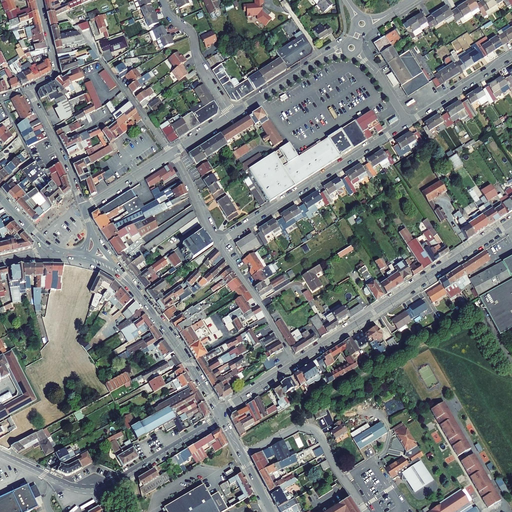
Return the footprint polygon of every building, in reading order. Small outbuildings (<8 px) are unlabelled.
[(38,11),(34,0),(0,0),(2,4),(12,1),(13,0),(27,0),(30,8),(31,13),(38,11)] [(47,14),(50,27),(56,25),(54,17),(81,5),(79,0),(76,0),(60,8),(47,14)] [(150,5),(148,0),(149,0),(137,0),(141,9),(150,5)] [(177,4),(179,9),(189,5),(186,0),(174,0),(176,5),(177,4)] [(203,0),(210,15),(214,13),(215,13),(216,13),(216,12),(220,10),(216,2),(218,1),(217,0),(203,0)] [(265,26),(271,20),(267,16),(270,13),(265,9),(264,10),(261,8),(261,5),(263,5),(262,0),(254,0),(255,5),(243,6),(243,11),(246,11),(246,18),(252,17),(252,16),(257,16),(257,20),(265,26)] [(324,13),(332,6),(328,2),(329,1),(328,0),(323,0),(320,3),(317,5),(324,13)] [(479,3),(476,5),(472,0),(470,0),(464,4),(472,16),(480,12),(481,15),(485,12),(479,3)] [(487,15),(488,16),(498,10),(496,6),(492,0),(483,0),(482,1),(479,3),(485,12),(487,15)] [(4,9),(14,6),(12,1),(2,4),(4,9)] [(60,8),(57,1),(45,5),(47,14),(60,8)] [(463,18),(465,21),(472,16),(464,4),(457,8),(457,9),(454,11),(460,20),(463,18)] [(152,9),(150,5),(141,9),(145,18),(155,14),(153,9),(152,9)] [(446,6),(439,11),(445,20),(452,16),(456,22),(460,20),(454,11),(450,13),(446,6)] [(15,10),(18,18),(27,15),(31,13),(30,8),(21,12),(19,8),(15,10)] [(15,10),(6,13),(9,22),(18,18),(15,10)] [(101,16),(98,10),(87,14),(90,21),(95,19),(95,18),(101,16)] [(33,19),(34,25),(41,24),(38,11),(31,13),(27,15),(28,21),(33,19)] [(431,16),(428,18),(434,27),(437,25),(445,20),(439,11),(431,16)] [(149,27),(158,23),(156,19),(157,18),(155,14),(145,18),(149,27)] [(421,14),(413,19),(419,28),(427,23),(429,26),(430,29),(434,27),(428,18),(425,20),(421,14)] [(11,27),(28,21),(27,15),(18,18),(9,22),(8,22),(9,23),(11,27)] [(105,19),(106,19),(104,15),(101,17),(101,16),(95,18),(95,19),(96,21),(100,34),(104,33),(106,39),(109,38),(105,27),(102,20),(105,19)] [(403,26),(412,40),(415,38),(415,37),(412,33),(420,29),(419,28),(413,19),(406,23),(403,26)] [(90,29),(87,23),(77,26),(82,31),(90,29)] [(28,38),(32,37),(43,34),(41,25),(34,26),(25,29),(28,38)] [(77,32),(59,36),(57,26),(50,28),(54,42),(80,36),(77,32)] [(324,38),(333,33),(328,26),(324,28),(322,26),(314,32),(319,40),(323,37),(324,38)] [(168,36),(166,31),(165,32),(163,27),(149,33),(153,42),(156,41),(168,36)] [(503,33),(501,30),(498,32),(499,35),(505,44),(511,40),(511,31),(510,28),(503,33)] [(415,37),(422,32),(421,31),(420,29),(412,33),(415,37)] [(395,30),(384,37),(390,46),(389,47),(390,48),(391,47),(401,41),(401,40),(395,30)] [(206,48),(211,46),(210,45),(213,43),(213,44),(217,42),(213,32),(201,38),(206,48)] [(286,70),(310,55),(312,49),(301,32),(294,36),(296,39),(275,52),(278,58),(286,70)] [(33,46),(45,43),(43,34),(32,37),(28,38),(30,47),(33,46)] [(160,50),(173,44),(171,40),(172,39),(170,35),(168,36),(156,41),(160,50)] [(494,51),(505,44),(499,35),(488,42),(494,51)] [(77,43),(78,46),(86,44),(80,36),(54,42),(55,49),(62,48),(68,46),(77,43)] [(384,37),(374,44),(381,54),(390,48),(389,47),(390,46),(384,37)] [(484,58),(494,51),(488,42),(486,37),(475,44),(475,45),(484,58)] [(128,47),(124,38),(109,43),(107,40),(100,42),(103,52),(110,49),(111,53),(128,47)] [(19,45),(21,50),(22,50),(25,49),(22,41),(20,42),(20,40),(17,42),(19,45)] [(29,49),(25,51),(25,49),(22,50),(25,55),(30,53),(35,52),(38,51),(47,49),(45,43),(33,46),(34,48),(29,49)] [(19,45),(16,46),(24,59),(26,58),(25,55),(22,50),(21,50),(19,45)] [(473,65),(481,60),(480,60),(484,58),(475,45),(471,47),(474,51),(467,56),(473,65)] [(387,65),(398,58),(391,47),(390,48),(381,54),(387,65)] [(33,61),(40,59),(39,56),(48,53),(47,49),(38,51),(35,52),(30,53),(31,57),(33,61)] [(408,51),(398,58),(387,65),(390,68),(394,75),(415,62),(408,51)] [(461,57),(458,58),(457,56),(454,51),(450,53),(453,57),(462,72),(473,65),(467,56),(464,52),(460,55),(461,57)] [(70,58),(76,56),(74,52),(71,53),(57,55),(58,61),(70,58)] [(175,69),(182,65),(187,61),(184,58),(183,59),(178,52),(168,59),(175,69)] [(29,63),(33,61),(31,57),(30,53),(25,55),(26,58),(29,63)] [(58,61),(59,66),(72,63),(82,60),(88,58),(88,57),(87,56),(87,55),(76,59),(76,56),(70,58),(58,61)] [(459,74),(462,72),(453,57),(450,59),(449,58),(445,60),(444,63),(447,67),(445,69),(451,79),(452,78),(453,78),(455,77),(459,74)] [(7,63),(9,67),(12,64),(13,63),(17,61),(16,58),(7,63)] [(276,77),(286,70),(278,58),(275,60),(275,61),(269,66),(276,77)] [(43,62),(43,64),(37,68),(36,68),(41,77),(50,72),(51,69),(49,60),(43,62)] [(73,69),(84,65),(82,60),(72,63),(59,66),(61,74),(73,69)] [(17,77),(22,86),(28,83),(21,71),(20,71),(17,64),(19,63),(17,61),(13,63),(12,64),(9,67),(12,72),(14,73),(17,77)] [(31,67),(29,63),(22,67),(19,62),(19,63),(17,64),(20,71),(21,71),(28,83),(34,80),(30,71),(29,69),(31,68),(31,67)] [(401,86),(422,72),(415,62),(394,75),(399,83),(401,86)] [(255,90),(248,79),(239,84),(237,80),(236,80),(235,79),(233,79),(229,81),(223,71),(224,70),(222,66),(224,65),(223,63),(213,71),(231,100),(237,101),(245,96),(243,93),(244,93),(248,94),(255,90)] [(130,73),(128,70),(127,71),(123,64),(115,69),(121,78),(125,76),(130,73)] [(37,68),(35,65),(31,67),(31,68),(29,69),(30,71),(34,80),(41,77),(36,68),(37,68)] [(188,75),(184,69),(184,68),(182,65),(175,69),(172,72),(179,81),(188,75)] [(265,83),(276,77),(269,66),(258,72),(265,83)] [(451,79),(445,69),(443,66),(436,70),(438,73),(434,76),(436,78),(440,86),(444,83),(444,84),(451,79)] [(84,78),(80,68),(71,72),(74,78),(76,81),(84,78)] [(384,72),(389,79),(394,75),(390,68),(384,72)] [(8,82),(11,90),(20,86),(16,78),(13,79),(12,78),(8,69),(6,70),(6,69),(4,70),(9,79),(10,80),(10,81),(8,82)] [(132,85),(141,78),(135,69),(130,73),(125,76),(127,79),(128,79),(132,85)] [(102,79),(108,74),(105,70),(102,72),(103,74),(100,76),(102,79)] [(265,83),(258,72),(257,73),(255,70),(245,76),(248,79),(255,90),(265,83)] [(66,77),(71,84),(76,81),(74,78),(71,72),(70,72),(66,77)] [(407,96),(428,83),(422,72),(401,86),(407,96)] [(399,83),(394,75),(389,79),(394,86),(399,83)] [(60,77),(54,81),(55,82),(53,83),(62,93),(65,91),(68,94),(74,91),(72,85),(71,84),(66,77),(62,79),(60,77)] [(141,88),(139,86),(145,81),(143,77),(141,78),(132,85),(128,88),(135,98),(142,94),(139,90),(141,88)] [(511,85),(507,78),(504,80),(502,77),(495,82),(502,93),(509,89),(511,92),(511,93),(511,85)] [(440,86),(436,78),(432,81),(436,88),(440,86)] [(0,81),(0,94),(8,91),(4,80),(0,81)] [(495,82),(487,86),(488,87),(485,89),(493,102),(496,100),(495,98),(502,93),(495,82)] [(62,93),(53,83),(40,89),(37,94),(40,100),(48,96),(50,101),(53,100),(56,105),(67,100),(62,93)] [(203,104),(205,107),(214,101),(203,84),(201,86),(195,89),(194,90),(203,104)] [(142,94),(135,98),(142,108),(148,104),(145,100),(151,96),(149,93),(154,89),(152,86),(142,94)] [(481,106),(488,102),(490,104),(493,102),(485,89),(482,91),(480,88),(473,93),(478,101),(481,106)] [(70,101),(68,94),(65,91),(62,93),(67,100),(68,101),(68,102),(70,101)] [(116,96),(119,101),(125,97),(121,93),(116,96)] [(478,101),(473,93),(465,97),(467,100),(464,102),(474,117),(474,118),(478,115),(472,107),(471,105),(474,103),(478,101)] [(68,102),(70,107),(71,111),(75,110),(73,105),(85,100),(87,105),(89,104),(90,105),(92,104),(87,94),(70,101),(68,102)] [(11,100),(16,111),(28,105),(26,101),(24,102),(21,95),(11,100)] [(162,103),(160,104),(157,101),(156,99),(148,106),(153,113),(162,107),(164,105),(162,103)] [(67,100),(56,105),(58,108),(70,107),(68,102),(68,101),(67,100)] [(219,108),(214,101),(205,107),(204,107),(193,114),(200,125),(217,114),(219,108)] [(470,119),(474,117),(464,102),(461,104),(459,101),(452,106),(457,114),(459,117),(461,120),(467,116),(470,119)] [(124,115),(133,108),(130,104),(129,103),(128,104),(128,105),(117,114),(110,102),(106,105),(116,122),(124,115)] [(193,114),(204,107),(202,104),(201,103),(198,105),(197,104),(190,109),(192,113),(193,114)] [(30,109),(28,105),(16,111),(22,122),(32,116),(28,109),(30,109)] [(76,121),(85,116),(84,116),(95,111),(92,106),(74,116),(76,121)] [(450,118),(457,114),(452,106),(444,110),(446,114),(443,116),(450,126),(454,124),(452,122),(450,118)] [(58,108),(64,120),(71,116),(72,115),(71,111),(70,107),(58,108)] [(135,122),(136,124),(141,120),(133,108),(124,115),(128,120),(129,119),(132,116),(136,121),(135,122)] [(274,147),(282,142),(269,121),(268,122),(265,117),(266,116),(262,111),(261,109),(259,110),(253,113),(254,114),(249,118),(253,125),(254,126),(256,125),(257,127),(259,127),(260,127),(260,126),(267,136),(269,140),(274,147)] [(354,121),(367,140),(372,137),(369,131),(372,129),(373,128),(374,128),(378,133),(382,130),(381,128),(370,111),(354,121)] [(200,125),(193,114),(192,113),(181,119),(189,132),(200,125)] [(452,122),(459,117),(457,114),(450,118),(452,122)] [(124,133),(128,130),(123,124),(127,121),(128,120),(124,115),(116,122),(115,122),(119,127),(122,131),(124,133)] [(181,119),(179,115),(168,122),(171,126),(179,139),(189,132),(181,119)] [(443,123),(447,128),(450,126),(443,116),(440,118),(438,115),(431,119),(436,127),(443,123)] [(242,120),(248,128),(253,125),(249,118),(248,117),(242,120)] [(430,140),(434,138),(429,131),(436,127),(431,119),(424,124),(426,127),(423,129),(430,140)] [(17,127),(21,134),(30,129),(35,126),(40,124),(39,120),(30,125),(27,120),(17,127)] [(168,121),(159,127),(161,131),(169,126),(169,127),(171,126),(168,122),(168,121)] [(234,126),(239,134),(246,129),(241,121),(234,126)] [(354,121),(341,130),(353,149),(367,140),(354,121)] [(67,127),(56,133),(59,138),(64,135),(70,132),(70,133),(81,128),(78,122),(73,125),(70,126),(69,125),(67,126),(67,127)] [(115,122),(107,129),(115,140),(117,138),(113,133),(119,127),(115,122)] [(43,129),(41,125),(35,128),(31,130),(30,129),(21,134),(23,138),(33,133),(43,129)] [(179,139),(171,126),(169,127),(169,126),(161,131),(169,143),(172,143),(179,139)] [(234,126),(227,130),(232,138),(239,134),(234,126)] [(89,139),(97,135),(100,133),(97,129),(88,133),(87,132),(86,132),(89,139)] [(101,133),(100,133),(97,135),(104,147),(106,146),(101,137),(103,137),(104,135),(110,144),(115,140),(107,129),(106,129),(101,133)] [(43,130),(33,135),(33,133),(23,138),(26,143),(35,138),(45,133),(43,130)] [(220,134),(226,143),(232,138),(227,130),(220,134)] [(327,139),(339,158),(346,153),(353,149),(341,130),(333,135),(327,139)] [(0,138),(0,139),(4,144),(12,137),(8,132),(0,138)] [(408,146),(416,141),(418,145),(419,146),(423,143),(417,132),(412,135),(410,132),(403,137),(408,146)] [(59,138),(65,151),(87,140),(85,137),(87,136),(85,133),(70,140),(68,140),(67,138),(66,138),(64,135),(59,138)] [(26,143),(28,147),(37,143),(37,142),(47,137),(46,134),(36,139),(35,138),(26,143)] [(220,134),(210,141),(217,152),(227,145),(226,143),(220,134)] [(411,150),(408,146),(403,137),(395,142),(397,145),(393,148),(399,158),(411,150)] [(327,139),(323,141),(335,160),(339,158),(327,139)] [(88,140),(87,140),(65,151),(68,157),(79,152),(78,152),(90,145),(88,140)] [(465,149),(475,143),(474,141),(474,140),(463,147),(465,149)] [(206,159),(217,152),(210,141),(199,148),(206,159)] [(320,143),(321,144),(314,149),(313,148),(298,157),(294,160),(288,164),(279,150),(264,160),(260,162),(257,164),(254,166),(251,168),(249,169),(269,202),(335,160),(323,141),(320,143)] [(408,146),(411,150),(418,145),(416,141),(408,146)] [(294,160),(298,157),(289,144),(285,146),(294,160)] [(92,156),(73,166),(78,178),(80,177),(81,179),(79,179),(80,182),(80,183),(85,181),(86,180),(90,177),(89,174),(90,172),(88,169),(87,168),(86,168),(86,167),(96,162),(113,152),(110,146),(92,156)] [(288,164),(294,160),(285,146),(279,150),(288,164)] [(456,154),(465,149),(463,147),(463,146),(452,153),(454,156),(456,154)] [(88,156),(94,153),(92,148),(86,151),(88,156)] [(206,159),(199,148),(188,155),(195,165),(206,159)] [(16,169),(29,158),(25,150),(17,157),(10,163),(16,169)] [(390,156),(387,152),(384,154),(382,151),(374,155),(380,164),(384,161),(387,159),(388,162),(391,166),(394,163),(390,156)] [(0,164),(0,160),(5,156),(1,153),(0,153),(0,172),(9,164),(6,161),(0,165),(0,164)] [(454,170),(463,164),(456,154),(454,156),(448,160),(454,170)] [(365,165),(373,177),(376,175),(373,171),(372,169),(375,167),(380,164),(374,155),(366,160),(368,163),(365,165)] [(213,170),(208,162),(197,169),(202,177),(210,172),(213,170)] [(0,184),(16,169),(10,163),(9,164),(0,172),(0,184)] [(36,182),(32,185),(33,187),(35,189),(44,201),(50,208),(51,209),(55,205),(58,208),(61,205),(59,202),(61,200),(63,198),(63,197),(59,193),(48,181),(46,178),(45,177),(44,176),(41,171),(37,166),(34,168),(31,163),(24,168),(36,182)] [(50,175),(56,173),(59,180),(66,177),(60,163),(59,164),(49,169),(45,170),(45,169),(41,171),(44,176),(45,177),(46,177),(47,178),(48,177),(47,175),(49,174),(50,175)] [(367,176),(370,180),(373,178),(373,177),(365,165),(362,167),(360,164),(352,169),(360,180),(367,176)] [(164,184),(176,176),(169,165),(166,167),(167,168),(163,170),(162,169),(145,180),(149,187),(161,179),(164,184)] [(32,185),(36,182),(24,168),(20,171),(26,178),(28,180),(32,185)] [(353,193),(354,195),(357,193),(352,185),(360,180),(352,169),(345,174),(347,177),(344,179),(353,193)] [(85,181),(90,196),(96,194),(93,185),(106,177),(104,174),(102,170),(95,175),(91,177),(90,177),(86,180),(85,181)] [(215,184),(217,182),(210,172),(202,177),(201,177),(203,181),(208,188),(215,184)] [(50,176),(52,178),(48,181),(59,193),(63,197),(63,198),(70,191),(71,190),(66,177),(59,180),(56,173),(50,175),(50,176)] [(440,181),(435,173),(429,177),(434,185),(440,181)] [(12,191),(12,190),(20,184),(18,180),(13,184),(12,183),(16,180),(13,177),(1,189),(7,195),(12,191)] [(25,188),(22,185),(28,180),(26,178),(20,184),(12,190),(12,191),(7,195),(7,196),(7,195),(12,200),(25,188)] [(244,181),(251,191),(255,189),(248,178),(244,181)] [(344,187),(349,195),(353,193),(344,179),(340,181),(339,178),(331,183),(336,191),(339,195),(343,193),(343,192),(343,191),(341,189),(344,187)] [(432,209),(435,207),(431,201),(446,192),(440,181),(434,185),(421,193),(432,209)] [(185,190),(183,185),(181,182),(167,189),(163,192),(165,195),(168,199),(174,196),(185,190)] [(322,193),(329,204),(333,202),(331,199),(334,197),(332,194),(336,191),(331,183),(323,188),(325,191),(322,193)] [(220,191),(215,184),(208,188),(215,199),(224,193),(222,190),(220,191)] [(497,196),(494,191),(491,186),(490,185),(483,190),(481,187),(478,188),(488,203),(499,220),(506,215),(499,204),(498,202),(493,205),(490,200),(497,196)] [(25,188),(12,200),(15,204),(20,199),(35,189),(33,187),(28,191),(25,188)] [(153,196),(156,201),(156,200),(159,199),(165,195),(163,192),(160,193),(157,188),(151,192),(153,196)] [(35,222),(50,208),(44,201),(35,189),(20,199),(15,204),(32,222),(35,222)] [(253,195),(260,206),(265,204),(255,189),(251,191),(253,195)] [(129,215),(144,207),(138,197),(136,199),(136,198),(131,190),(102,208),(91,215),(93,221),(100,232),(111,226),(108,220),(119,214),(117,212),(123,209),(121,207),(123,205),(129,215)] [(175,200),(187,195),(185,190),(174,196),(168,199),(170,203),(175,200)] [(322,193),(319,195),(317,192),(309,197),(315,205),(322,201),(326,206),(329,204),(322,193)] [(222,210),(231,204),(224,193),(215,199),(222,210)] [(503,198),(500,194),(497,196),(501,203),(508,213),(511,211),(511,203),(507,195),(503,198)] [(169,208),(188,199),(187,195),(175,200),(170,203),(167,205),(169,208)] [(318,210),(315,205),(309,197),(302,202),(304,205),(300,207),(307,217),(308,219),(312,217),(310,214),(318,210)] [(125,229),(140,222),(151,217),(162,211),(159,205),(159,204),(156,200),(156,201),(155,201),(144,207),(129,215),(111,226),(100,232),(108,243),(117,238),(114,235),(125,229)] [(167,205),(166,202),(159,205),(162,211),(169,208),(167,205)] [(488,203),(478,209),(482,215),(489,226),(499,220),(488,203)] [(508,213),(501,203),(499,204),(506,215),(508,213)] [(238,216),(231,204),(222,210),(229,221),(235,217),(238,216)] [(297,209),(295,206),(288,210),(293,219),(301,214),(304,219),(307,217),(300,207),(297,209)] [(447,218),(440,208),(437,210),(434,212),(440,222),(447,218)] [(280,215),(282,218),(279,220),(284,228),(287,226),(286,224),(293,219),(288,210),(280,215)] [(461,214),(459,211),(453,216),(455,218),(457,216),(460,220),(459,220),(458,222),(461,226),(463,226),(464,226),(465,228),(461,230),(467,240),(475,236),(462,216),(461,214)] [(194,212),(191,213),(190,214),(187,216),(184,218),(181,220),(178,222),(175,225),(172,227),(169,229),(166,231),(163,233),(160,235),(157,238),(154,240),(151,242),(148,244),(144,247),(148,252),(151,251),(152,250),(155,248),(156,247),(158,245),(161,243),(164,241),(167,239),(170,237),(173,234),(176,232),(179,230),(183,236),(186,233),(189,231),(193,229),(196,226),(199,224),(196,218),(194,212)] [(471,222),(466,214),(462,216),(475,236),(489,226),(482,215),(471,222)] [(147,235),(158,228),(151,217),(140,222),(125,229),(114,235),(117,238),(108,243),(117,257),(126,250),(119,240),(128,235),(131,239),(138,235),(137,232),(143,228),(147,235)] [(281,231),(285,236),(288,234),(284,228),(279,220),(276,222),(274,219),(266,224),(272,233),(274,236),(281,231)] [(422,222),(433,238),(437,235),(426,219),(422,222)] [(13,238),(21,230),(14,222),(5,228),(0,230),(0,233),(3,239),(5,239),(4,235),(3,235),(3,234),(8,232),(12,237),(13,238)] [(257,234),(264,245),(266,244),(268,243),(264,237),(272,233),(266,224),(259,229),(261,232),(257,234)] [(147,235),(143,228),(137,232),(138,235),(131,239),(128,235),(119,240),(126,250),(140,239),(147,235)] [(417,247),(413,241),(405,229),(398,233),(410,250),(410,251),(417,247)] [(17,251),(32,248),(33,243),(21,230),(13,238),(15,240),(17,251)] [(202,230),(182,245),(192,259),(213,245),(202,230)] [(442,250),(441,250),(434,239),(431,241),(425,232),(423,234),(432,248),(439,259),(446,255),(442,250)] [(242,255),(259,244),(252,233),(235,244),(242,255)] [(12,237),(7,238),(11,253),(17,251),(15,240),(13,238),(12,237)] [(0,255),(11,253),(7,238),(5,239),(3,239),(0,240),(0,239),(0,255)] [(138,246),(142,243),(140,239),(126,250),(117,257),(126,268),(143,256),(138,249),(139,248),(138,246)] [(417,247),(410,251),(413,255),(419,265),(423,270),(432,264),(420,247),(415,239),(413,241),(417,247)] [(432,264),(439,259),(432,248),(430,250),(428,247),(425,244),(420,247),(432,264)] [(339,259),(353,250),(351,246),(337,255),(339,259)] [(147,259),(147,257),(153,254),(151,251),(148,252),(143,256),(126,268),(135,279),(150,268),(146,263),(149,260),(148,258),(147,259)] [(173,251),(165,257),(173,267),(176,271),(183,266),(173,251)] [(209,262),(214,267),(222,259),(220,256),(217,251),(204,264),(206,266),(209,262)] [(484,251),(467,262),(473,271),(490,260),(489,258),(484,251)] [(258,261),(261,259),(257,252),(254,254),(253,253),(242,260),(244,264),(246,263),(249,267),(258,261)] [(511,256),(501,262),(511,279),(511,256)] [(249,272),(252,276),(266,267),(261,259),(258,261),(249,267),(251,271),(249,272)] [(419,265),(415,268),(413,264),(412,264),(409,259),(404,262),(412,274),(413,276),(423,270),(419,265)] [(220,272),(227,265),(223,260),(215,267),(220,272)] [(374,263),(380,271),(384,269),(384,267),(379,260),(374,263)] [(155,274),(163,268),(158,261),(153,266),(150,267),(151,267),(155,274)] [(412,274),(404,262),(403,261),(393,268),(403,283),(407,281),(405,279),(412,274)] [(466,275),(473,271),(467,262),(460,267),(466,275)] [(511,280),(511,279),(501,262),(469,280),(471,283),(474,289),(479,298),(511,280)] [(169,283),(166,278),(162,280),(146,292),(153,301),(162,294),(160,292),(167,287),(168,289),(172,286),(194,268),(190,263),(185,266),(187,268),(169,283)] [(383,296),(376,285),(362,263),(356,267),(358,271),(357,271),(362,278),(363,277),(365,281),(365,284),(366,286),(365,287),(366,288),(364,290),(364,291),(366,295),(367,295),(370,293),(375,302),(383,296)] [(387,265),(391,271),(386,274),(389,278),(386,280),(392,290),(403,283),(393,268),(389,263),(387,265)] [(52,264),(42,265),(42,277),(41,277),(40,289),(45,289),(44,291),(50,291),(50,290),(52,282),(52,264)] [(50,290),(56,291),(61,290),(62,284),(61,283),(64,265),(52,264),(52,282),(50,290)] [(276,273),(271,264),(266,267),(252,276),(257,285),(263,281),(276,273)] [(7,274),(10,288),(19,287),(19,291),(26,290),(26,289),(23,265),(17,265),(18,267),(6,268),(7,274)] [(26,289),(30,289),(29,277),(31,277),(31,265),(23,265),(26,289)] [(34,265),(34,277),(36,277),(36,289),(33,289),(34,305),(35,312),(36,312),(41,311),(40,295),(40,289),(41,277),(42,277),(42,265),(34,265)] [(303,275),(313,292),(322,286),(317,278),(315,275),(322,271),(319,266),(303,275)] [(144,290),(159,279),(157,276),(155,274),(151,267),(150,268),(135,279),(144,290)] [(213,278),(220,272),(215,267),(208,273),(213,278)] [(462,278),(466,276),(466,275),(460,267),(449,274),(461,292),(466,289),(465,287),(462,284),(465,282),(462,278)] [(221,278),(223,280),(233,272),(230,268),(222,275),(214,280),(214,281),(215,283),(221,278)] [(191,277),(196,281),(201,276),(196,271),(191,277)] [(227,285),(237,278),(233,272),(223,280),(211,289),(213,292),(219,287),(220,288),(221,286),(222,287),(224,285),(226,284),(227,285)] [(101,286),(108,290),(114,281),(99,273),(99,274),(96,278),(90,292),(94,294),(90,306),(94,309),(95,309),(100,302),(103,295),(98,292),(101,286)] [(208,273),(203,278),(198,283),(202,287),(204,285),(205,285),(213,278),(208,273)] [(455,296),(461,292),(449,274),(444,278),(455,296)] [(290,283),(285,275),(270,284),(271,285),(267,287),(263,281),(257,285),(254,287),(260,296),(273,289),(275,292),(290,283)] [(469,280),(466,276),(462,278),(465,282),(462,284),(465,287),(471,283),(469,280)] [(197,284),(193,288),(191,286),(196,281),(191,277),(184,284),(183,285),(188,288),(193,294),(200,288),(197,284)] [(381,283),(380,284),(378,283),(376,285),(383,296),(392,290),(386,280),(384,277),(379,280),(381,283)] [(243,285),(237,278),(227,285),(231,293),(234,290),(243,285)] [(451,298),(455,296),(444,278),(438,281),(441,285),(447,294),(451,301),(452,300),(451,298)] [(489,316),(511,302),(511,280),(479,298),(485,308),(487,307),(490,314),(488,315),(489,316)] [(105,300),(108,302),(109,301),(110,300),(122,289),(114,281),(108,290),(103,295),(100,302),(102,304),(105,300)] [(183,283),(179,286),(179,287),(171,293),(174,297),(175,299),(184,292),(183,292),(188,288),(183,285),(184,284),(183,283)] [(239,297),(248,292),(243,285),(234,290),(239,297)] [(447,294),(441,285),(426,294),(432,303),(447,294)] [(10,288),(12,303),(21,302),(20,294),(26,293),(26,290),(19,291),(19,287),(10,288)] [(182,301),(193,294),(188,288),(183,292),(184,292),(175,299),(174,297),(164,304),(161,300),(156,305),(162,313),(174,305),(178,303),(176,300),(178,298),(181,301),(182,301)] [(110,300),(115,305),(127,294),(122,289),(110,300)] [(169,294),(165,297),(162,294),(153,301),(156,305),(161,300),(164,304),(174,297),(171,293),(169,290),(167,292),(169,294)] [(305,297),(308,303),(312,300),(313,300),(308,291),(303,294),(305,297)] [(246,303),(253,298),(248,292),(239,297),(234,301),(243,315),(251,310),(246,303)] [(124,308),(132,300),(127,294),(115,305),(120,311),(124,308)] [(362,309),(363,309),(366,306),(359,296),(356,299),(359,305),(362,309)] [(427,309),(421,300),(415,304),(415,305),(414,306),(413,305),(409,308),(415,317),(427,309)] [(511,302),(489,316),(499,335),(511,328),(511,302)] [(125,315),(128,319),(140,309),(135,303),(122,314),(124,316),(125,315)] [(0,313),(5,311),(6,311),(13,307),(11,304),(4,307),(0,309),(0,313)] [(204,305),(200,307),(198,304),(193,308),(192,307),(175,319),(175,318),(169,322),(175,329),(201,312),(203,311),(206,309),(205,306),(204,305)] [(328,316),(331,314),(326,305),(322,307),(328,316)] [(350,319),(363,310),(363,309),(362,309),(359,305),(347,313),(346,313),(348,316),(350,319)] [(169,322),(175,318),(173,316),(174,315),(173,313),(175,312),(178,316),(180,314),(174,306),(163,314),(169,322)] [(242,323),(262,311),(258,306),(251,310),(243,315),(232,322),(238,332),(243,329),(241,326),(240,324),(242,323)] [(343,307),(342,307),(331,314),(337,323),(348,316),(346,313),(347,313),(343,307)] [(127,320),(117,327),(120,331),(121,331),(145,316),(140,309),(128,319),(127,320)] [(175,329),(179,335),(204,320),(206,318),(201,312),(175,329)] [(406,328),(404,326),(411,321),(405,312),(398,316),(399,318),(392,322),(398,330),(398,329),(400,332),(406,328)] [(281,319),(278,314),(272,319),(275,323),(281,319)] [(328,323),(333,330),(339,326),(337,323),(331,314),(328,316),(325,318),(328,323)] [(145,316),(121,331),(128,343),(148,330),(153,327),(145,316)] [(314,326),(320,322),(316,316),(310,319),(314,326)] [(297,330),(290,334),(281,319),(275,323),(295,354),(308,346),(298,331),(297,330)] [(204,322),(205,321),(204,320),(179,335),(187,348),(206,337),(201,328),(204,326),(203,325),(205,324),(204,322)] [(326,324),(323,320),(321,322),(320,322),(323,327),(327,334),(333,330),(328,323),(326,324)] [(314,326),(317,331),(320,329),(323,327),(320,322),(314,326)] [(162,338),(156,330),(153,327),(148,330),(150,333),(142,338),(143,340),(126,349),(127,351),(131,357),(137,353),(145,349),(155,343),(162,338)] [(225,338),(232,335),(228,327),(221,331),(225,338)] [(314,334),(310,337),(309,336),(304,327),(298,331),(308,346),(317,340),(314,334)] [(376,328),(364,335),(368,342),(377,355),(381,353),(380,351),(381,351),(377,345),(375,341),(377,340),(378,341),(382,339),(382,337),(376,328)] [(253,347),(254,350),(261,347),(250,329),(240,335),(240,336),(241,339),(244,337),(244,336),(247,334),(251,342),(254,347),(253,347)] [(270,356),(283,349),(279,342),(278,342),(277,340),(277,339),(273,333),(269,335),(270,336),(264,339),(264,338),(259,341),(263,348),(264,347),(267,353),(270,356)] [(352,340),(357,349),(368,342),(364,335),(363,333),(352,340)] [(243,341),(241,339),(240,336),(230,341),(225,344),(228,347),(228,349),(232,346),(233,347),(243,341)] [(204,356),(207,354),(201,345),(208,341),(206,337),(187,348),(196,361),(204,356)] [(155,343),(145,349),(146,350),(147,349),(149,352),(155,348),(165,362),(166,362),(175,356),(162,338),(155,343)] [(350,356),(359,351),(357,349),(352,340),(350,338),(342,343),(346,350),(350,356)] [(341,353),(346,350),(342,343),(337,346),(341,352),(340,352),(341,353)] [(217,360),(209,365),(201,370),(205,377),(211,373),(210,372),(223,364),(227,362),(247,351),(243,345),(236,348),(217,360)] [(337,346),(327,353),(334,363),(341,353),(340,352),(341,352),(337,346)] [(208,361),(217,356),(214,350),(207,354),(204,356),(207,361),(208,361)] [(0,378),(1,380),(9,376),(17,393),(16,396),(10,399),(16,411),(36,400),(11,351),(0,357),(0,378)] [(119,363),(131,357),(127,351),(116,358),(119,363)] [(40,366),(45,376),(70,362),(65,353),(54,359),(50,352),(40,358),(43,364),(40,366)] [(327,353),(322,357),(325,362),(323,363),(326,368),(330,374),(334,380),(345,374),(342,368),(341,367),(334,372),(330,366),(334,363),(327,353)] [(180,364),(175,356),(166,362),(169,368),(174,366),(175,367),(176,368),(181,365),(180,365),(180,364)] [(200,369),(207,365),(206,363),(205,362),(207,361),(204,356),(196,361),(200,369)] [(239,374),(247,369),(246,368),(243,370),(240,365),(245,361),(242,356),(233,363),(236,368),(239,374)] [(276,367),(270,356),(267,358),(264,360),(262,361),(268,372),(276,367)] [(325,362),(322,357),(316,360),(319,366),(322,364),(325,369),(326,368),(323,363),(325,362)] [(314,369),(319,366),(316,360),(311,364),(314,369)] [(357,367),(353,361),(348,364),(342,368),(345,374),(357,367)] [(165,362),(158,366),(162,374),(170,369),(169,368),(166,362),(165,362)] [(227,364),(231,370),(232,370),(236,368),(233,363),(232,362),(228,364),(227,364)] [(314,369),(311,364),(298,372),(307,386),(315,381),(316,382),(317,382),(318,381),(319,381),(319,380),(320,380),(320,379),(320,378),(314,369)] [(167,380),(167,381),(169,384),(170,383),(186,374),(181,365),(176,368),(177,372),(169,376),(170,378),(168,379),(167,380)] [(150,371),(153,378),(162,374),(158,366),(150,371)] [(209,383),(215,379),(220,375),(219,373),(224,370),(222,367),(211,373),(205,377),(209,383)] [(209,383),(213,389),(237,375),(239,374),(236,368),(232,370),(233,372),(222,378),(221,376),(215,380),(215,379),(209,383)] [(137,382),(139,387),(142,385),(142,384),(140,385),(138,382),(143,379),(145,383),(147,382),(146,382),(153,378),(150,371),(135,379),(137,382)] [(308,391),(304,393),(306,396),(312,393),(307,386),(298,372),(293,375),(300,387),(303,385),(305,389),(307,389),(308,391)] [(131,382),(126,373),(105,384),(107,387),(110,393),(125,385),(129,383),(130,382),(131,382)] [(170,383),(173,390),(168,393),(169,395),(177,391),(192,383),(186,374),(170,383)] [(334,380),(330,374),(326,376),(329,383),(334,380)] [(227,386),(230,385),(239,380),(237,375),(213,389),(219,399),(224,400),(232,394),(227,386)] [(153,393),(165,386),(163,384),(162,382),(160,377),(148,383),(150,386),(153,393)] [(291,377),(280,383),(281,385),(278,387),(283,395),(295,387),(297,386),(291,377)] [(149,387),(150,386),(148,383),(138,389),(139,392),(141,391),(149,387)] [(177,391),(179,394),(157,406),(158,407),(154,409),(156,414),(169,407),(197,391),(192,383),(177,391)] [(278,387),(277,385),(272,389),(275,394),(276,397),(277,397),(279,400),(278,401),(277,403),(279,406),(276,408),(278,410),(276,411),(278,413),(290,406),(285,398),(283,395),(278,387)] [(285,398),(297,390),(295,387),(283,395),(285,398)] [(204,403),(205,402),(198,391),(197,391),(169,407),(175,419),(184,414),(204,403)] [(104,397),(108,404),(114,402),(110,394),(104,397)] [(262,419),(267,416),(266,414),(258,397),(254,400),(262,419)] [(16,411),(10,399),(0,404),(0,420),(8,416),(16,411)] [(251,417),(254,424),(261,420),(262,419),(254,400),(245,406),(246,407),(231,415),(230,418),(230,419),(234,426),(251,417)] [(193,422),(194,425),(209,416),(210,413),(204,403),(184,414),(187,419),(193,416),(196,420),(193,422)] [(443,403),(431,410),(458,457),(470,449),(443,403)] [(135,412),(131,405),(118,411),(122,418),(130,414),(135,412)] [(163,426),(166,432),(176,427),(172,420),(175,419),(169,407),(156,414),(136,425),(130,414),(122,418),(127,429),(128,430),(130,428),(137,441),(163,426)] [(267,416),(276,411),(278,410),(276,408),(266,414),(267,416)] [(317,414),(319,418),(326,415),(326,414),(324,409),(317,413),(317,414)] [(77,421),(83,418),(79,410),(73,413),(77,421)] [(180,433),(186,429),(181,422),(187,419),(184,414),(175,419),(172,420),(176,427),(180,433)] [(8,429),(10,432),(16,429),(10,417),(7,419),(11,427),(8,429)] [(234,426),(240,437),(246,433),(245,433),(243,429),(253,424),(254,424),(251,417),(234,426)] [(348,433),(341,421),(334,425),(336,428),(330,432),(335,440),(348,433)] [(359,450),(387,433),(380,423),(370,429),(367,424),(359,429),(363,434),(353,440),(359,450)] [(407,465),(403,458),(392,465),(393,467),(386,471),(392,480),(398,476),(402,477),(401,480),(406,481),(415,483),(422,478),(423,479),(429,475),(423,466),(422,467),(417,459),(422,456),(402,423),(392,429),(394,432),(394,433),(407,453),(406,456),(408,457),(412,462),(411,463),(409,461),(408,462),(409,464),(407,465)] [(211,449),(214,454),(227,447),(220,429),(211,434),(211,435),(214,440),(196,451),(193,445),(187,449),(191,456),(196,464),(204,459),(201,454),(205,452),(211,449)] [(17,454),(24,450),(22,448),(37,439),(38,442),(47,438),(42,430),(11,448),(17,454)] [(106,440),(123,467),(138,458),(131,445),(130,441),(124,444),(126,446),(121,449),(116,440),(123,436),(121,433),(106,440)] [(214,440),(211,435),(193,445),(196,451),(214,440)] [(38,442),(32,446),(34,449),(40,446),(45,456),(54,451),(52,447),(50,443),(52,441),(50,437),(47,439),(47,438),(38,442)] [(22,448),(24,450),(32,446),(38,442),(37,439),(22,448)] [(277,455),(281,462),(293,456),(285,440),(273,446),(277,455)] [(257,465),(260,472),(272,466),(268,459),(277,455),(273,446),(252,457),(257,465)] [(323,447),(315,450),(319,457),(326,453),(323,447)] [(55,454),(61,464),(67,461),(76,456),(71,448),(66,451),(65,448),(55,454)] [(188,458),(191,456),(187,449),(173,457),(178,466),(189,459),(188,458)] [(69,475),(92,463),(86,451),(76,456),(67,461),(69,466),(68,466),(66,466),(61,464),(51,469),(65,476),(69,475)] [(282,477),(279,471),(299,461),(296,454),(293,456),(281,462),(272,466),(260,472),(267,485),(275,481),(282,477)] [(473,455),(461,462),(488,508),(500,501),(473,455)] [(173,468),(177,476),(183,473),(179,468),(178,466),(173,457),(168,461),(173,468)] [(328,460),(322,463),(325,470),(332,467),(328,460)] [(140,489),(159,477),(158,476),(154,469),(138,479),(140,489)] [(169,471),(166,473),(170,480),(174,478),(169,471)] [(159,477),(140,489),(142,497),(169,481),(165,473),(159,477)] [(239,489),(248,484),(242,473),(228,481),(230,485),(236,482),(239,489)] [(271,492),(296,477),(295,475),(285,480),(284,478),(276,483),(275,481),(267,485),(271,492)] [(433,481),(429,475),(423,479),(422,478),(415,483),(406,481),(414,493),(433,481)] [(294,499),(295,499),(295,498),(295,497),(294,495),(293,494),(292,494),(290,495),(289,492),(288,489),(287,489),(286,488),(299,482),(296,477),(271,492),(279,507),(289,502),(294,499)] [(220,486),(225,496),(230,493),(226,486),(224,483),(220,486)] [(239,489),(243,496),(237,499),(239,503),(246,499),(253,495),(248,484),(239,489)] [(0,511),(4,511),(34,499),(33,499),(37,497),(33,488),(29,490),(28,487),(27,486),(29,486),(28,485),(27,486),(21,489),(20,489),(19,488),(17,489),(17,491),(0,498),(0,511)] [(223,511),(227,510),(218,493),(210,497),(209,496),(203,485),(181,498),(164,508),(166,511),(223,511)] [(499,488),(504,496),(509,493),(504,485),(499,488)] [(479,511),(477,507),(469,511),(455,511),(469,503),(462,491),(440,505),(443,509),(437,511),(432,511),(431,511),(429,511),(479,511)] [(361,511),(351,497),(327,511),(361,511)] [(34,499),(4,511),(29,511),(37,508),(39,508),(38,507),(37,508),(34,499)] [(233,506),(237,504),(235,500),(234,499),(228,502),(231,507),(233,506)] [(281,511),(285,511),(297,505),(294,499),(289,502),(279,507),(281,511)]
